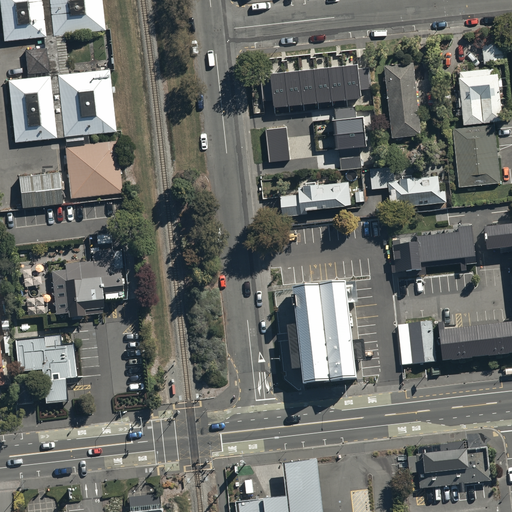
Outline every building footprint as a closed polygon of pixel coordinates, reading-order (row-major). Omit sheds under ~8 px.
[(0,0),(0,33),(1,43),(21,40),(25,78),(5,80),(12,143),(62,138),(66,171),(15,177),(19,210),(61,204),(71,196),(121,191),(115,139),(83,142),(83,134),(114,130),(108,69),(68,73),(64,36),(104,32),(100,0),(0,0)] [(503,43),(482,45),(483,67),(505,66),(503,43)] [(413,64),(383,67),(390,141),(421,138),(413,64)] [(270,78),(274,110),(361,99),(361,92),(371,91),(368,68),(357,69),(356,68),(270,78)] [(494,68),(458,71),(462,125),(499,122),(494,68)] [(336,117),(332,118),(335,151),(339,150),(342,170),(363,168),(361,150),(365,149),(361,117),(356,117),(355,108),(335,110),(336,117)] [(454,130),(460,189),(498,185),(493,126),(454,130)] [(290,162),(286,128),(256,131),(259,166),(290,162)] [(393,168),(370,171),(372,189),(386,188),(385,180),(394,179),(393,168)] [(389,187),(391,206),(405,205),(405,208),(445,203),(444,192),(440,192),(438,178),(412,181),(411,177),(394,179),(385,180),(386,188),(389,187)] [(298,210),(347,207),(346,185),(296,188),(296,196),(281,197),(282,219),(298,218),(298,210)] [(110,199),(111,209),(123,208),(123,198),(110,199)] [(9,215),(0,215),(0,236),(11,236),(9,215)] [(472,221),(454,223),(455,229),(418,232),(419,238),(391,241),(394,271),(424,268),(423,259),(462,255),(463,264),(476,263),(472,221)] [(511,351),(511,226),(481,231),(484,252),(510,249),(511,267),(511,321),(438,331),(442,361),(511,351)] [(282,234),(285,262),(337,257),(337,261),(383,257),(382,242),(364,243),(363,230),(336,233),(335,229),(282,234)] [(62,250),(62,259),(79,257),(79,258),(81,258),(81,255),(80,255),(79,248),(62,250)] [(93,254),(94,260),(62,264),(63,272),(50,273),(56,317),(69,316),(70,322),(106,318),(103,295),(124,292),(119,251),(93,254)] [(34,253),(35,262),(52,261),(51,252),(34,253)] [(22,272),(24,290),(41,287),(39,270),(22,272)] [(345,281),(293,287),(304,383),(356,377),(345,281)] [(34,300),(25,301),(27,319),(45,317),(44,308),(35,309),(34,300)] [(431,320),(405,322),(408,362),(434,361),(431,320)] [(73,333),(15,339),(18,375),(41,373),(44,404),(66,402),(64,380),(78,379),(73,333)] [(32,382),(13,383),(15,409),(34,408),(32,382)] [(415,454),(419,488),(489,481),(485,446),(415,454)] [(322,511),(317,465),(282,469),(286,502),(278,502),(267,503),(268,511),(322,511)] [(268,511),(267,503),(236,507),(236,511),(268,511)]
